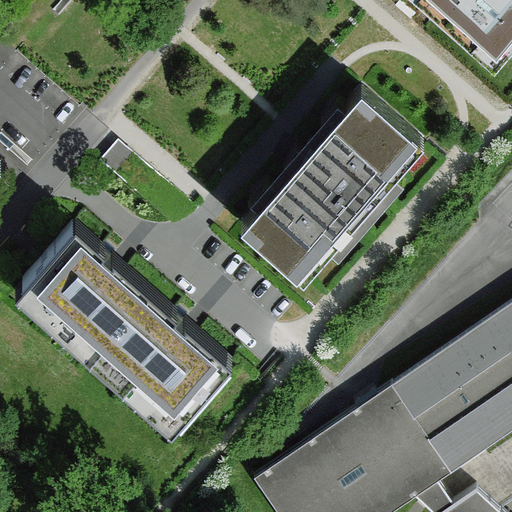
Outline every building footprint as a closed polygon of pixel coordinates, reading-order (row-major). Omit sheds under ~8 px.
[(511,0),(429,0),(498,59),(511,42),(511,0)] [(232,215),(306,279),(429,139),(355,75),(232,215)] [(110,150),(103,158),(174,220),(198,207),(120,138),(110,150)] [(74,219),(24,276),(98,341),(148,285),(74,219)] [(231,357),(148,285),(98,341),(182,415),(231,357)] [(511,298),(257,471),(284,511),(384,511),(417,490),(438,475),(511,427),(511,298)] [(438,475),(417,490),(425,498),(439,511),(509,511),(483,487),(458,504),(438,475)]
